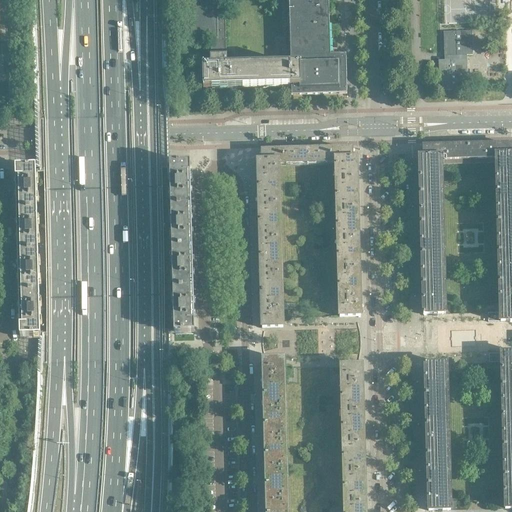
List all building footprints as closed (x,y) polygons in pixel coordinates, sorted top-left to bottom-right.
[(330,56),(329,26),(328,0),(288,0),(290,65),(226,67),(226,60),(225,60),(224,1),(216,1),(216,0),(189,0),(190,40),(211,40),(211,60),(210,60),(210,67),(202,67),(203,90),(291,87),(291,97),(346,95),(345,56),(330,56)] [(467,90),(466,56),(472,56),(472,32),(444,32),(444,60),(438,61),(439,91),(467,90)] [(511,147),(511,145),(468,146),(468,164),(496,164),(496,193),(511,192),(511,147)] [(442,194),(441,165),(468,164),(468,146),(423,148),(424,155),(424,158),(419,158),(420,195),(442,194)] [(351,160),(351,150),(262,152),(262,162),(257,162),(258,188),(279,187),(278,165),(335,163),(335,167),(356,166),(356,160),(351,160)] [(191,208),(190,183),(189,164),(169,164),(171,209),(191,208)] [(357,196),(356,166),(335,167),(336,197),(357,196)] [(37,212),(36,182),(36,179),(36,169),(15,169),(16,187),(17,213),(37,212)] [(280,222),(279,187),(258,188),(259,223),(280,222)] [(511,222),(511,192),(496,193),(497,223),(511,222)] [(442,224),(442,194),(420,195),(420,225),(442,224)] [(358,226),(357,196),(336,197),(337,227),(358,226)] [(192,249),(191,224),(191,208),(171,209),(172,250),(192,249)] [(38,253),(37,212),(17,213),(18,254),(38,253)] [(281,257),(280,222),(259,223),(260,258),(281,257)] [(511,252),(511,222),(497,223),(498,253),(511,252)] [(443,254),(442,224),(420,225),(421,255),(443,254)] [(358,256),(358,238),(358,226),(337,227),(338,257),(358,256)] [(193,290),(192,265),(192,249),(172,250),(173,291),(193,290)] [(511,282),(511,252),(498,253),(499,283),(511,282)] [(39,294),(38,253),(18,254),(19,295),(39,294)] [(444,284),(443,254),(421,255),(422,285),(444,284)] [(359,286),(358,256),(338,257),(338,287),(359,286)] [(282,292),(281,257),(260,258),(261,293),(282,292)] [(511,321),(511,282),(499,283),(499,313),(500,322),(511,321)] [(445,314),(444,284),(422,285),(423,315),(445,314)] [(360,317),(359,286),(338,287),(339,317),(360,317)] [(194,334),(193,306),(193,290),(173,291),(174,335),(194,334)] [(283,328),(282,292),(261,293),(262,328),(283,328)] [(40,338),(39,294),(19,295),(20,320),(20,338),(40,338)] [(500,322),(499,313),(488,313),(488,322),(500,322)] [(161,351),(160,323),(49,325),(49,353),(161,351)] [(511,386),(511,353),(500,354),(500,363),(501,387),(511,386)] [(500,363),(500,354),(489,354),(489,363),(500,363)] [(284,395),(284,371),(283,360),(263,360),(263,396),(284,395)] [(447,395),(446,364),(424,365),(425,395),(447,395)] [(362,398),(362,377),(361,367),(341,367),(341,398),(362,398)] [(511,416),(511,386),(501,387),(502,417),(511,416)] [(285,425),(284,395),(263,396),(264,426),(285,425)] [(448,425),(447,395),(425,395),(426,425),(448,425)] [(363,427),(362,398),(341,398),(342,428),(363,427)] [(511,446),(511,416),(502,417),(503,447),(511,446)] [(286,455),(285,425),(264,426),(265,456),(286,455)] [(449,455),(448,425),(426,425),(427,455),(449,455)] [(364,457),(363,427),(342,428),(343,458),(364,457)] [(511,476),(511,446),(503,447),(504,477),(511,476)] [(287,485),(286,455),(265,456),(266,486),(287,485)] [(449,485),(449,455),(427,455),(427,485),(449,485)] [(365,487),(364,457),(343,458),(344,488),(365,487)] [(287,511),(287,485),(266,486),(266,511),(287,511)] [(450,511),(449,485),(427,485),(428,511),(450,511)] [(365,511),(365,487),(344,488),(344,511),(365,511)]
